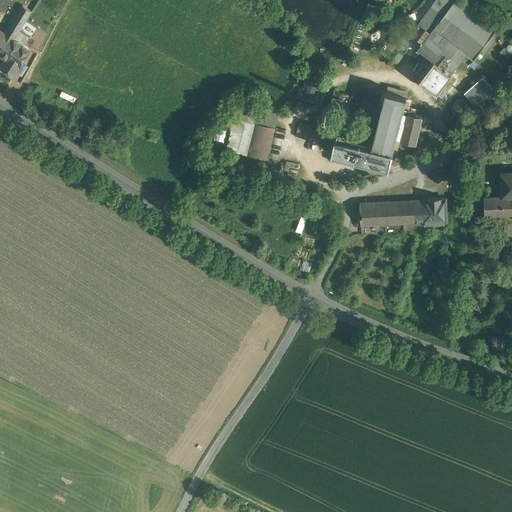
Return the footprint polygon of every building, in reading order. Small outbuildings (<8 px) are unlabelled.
[(454,0),(454,1),(453,0),(435,0),(418,24),(430,33),(418,48),(417,49),(417,50),(418,49),(434,61),(428,69),(427,69),(419,80),(437,93),(445,82),(451,73),(466,53),(474,59),(496,30),(497,29),(497,28),(496,29),(457,0),(454,0)] [(23,5),(6,33),(12,38),(14,39),(31,11),(23,5)] [(0,54),(0,55),(12,38),(6,33),(0,29),(0,54)] [(411,43),(395,31),(380,50),(393,60),(400,50),(404,53),(411,43)] [(12,38),(0,55),(8,60),(3,68),(14,76),(19,67),(19,68),(31,50),(14,39),(12,38)] [(480,75),(463,92),(478,107),(495,90),(480,75)] [(320,84),(305,81),(301,97),(316,101),(320,84)] [(383,102),(372,99),(372,102),(363,100),(361,105),(345,101),(341,116),(369,124),(366,136),(337,129),(331,152),(389,167),(396,138),(415,142),(420,117),(402,113),(407,97),(386,91),(383,102)] [(351,96),(334,91),(332,97),(343,100),(350,101),(351,96)] [(343,100),(332,97),(330,107),(340,110),(343,100)] [(257,121),(248,154),(268,159),(275,127),(257,121)] [(321,131),(305,127),(303,134),(319,139),(321,131)] [(335,135),(335,132),(335,130),(334,128),(332,127),(329,127),(327,127),(325,128),(324,130),(324,132),(324,135),(325,137),(327,138),(330,138),(332,138),(334,137),(335,135)] [(331,147),(332,145),(331,143),(330,141),(328,140),(326,139),(324,140),(322,141),(321,143),(320,145),(321,148),(322,149),(324,151),(326,151),(328,151),(330,149),(331,147)] [(511,172),(501,173),(502,195),(504,214),(511,213),(511,172)] [(502,195),(484,196),(485,215),(504,214),(502,195)] [(484,196),(470,197),(471,215),(485,215),(484,196)] [(442,197),(428,198),(428,199),(424,199),(426,222),(426,225),(444,224),(444,221),(447,221),(447,215),(447,211),(446,210),(447,209),(447,205),(446,204),(446,198),(442,198),(442,197)] [(424,199),(377,201),(378,224),(404,223),(426,222),(424,199)] [(377,201),(360,202),(361,225),(378,224),(377,201)] [(301,232),(307,217),(301,215),(295,230),(301,232)] [(426,222),(404,223),(404,231),(426,230),(426,225),(426,222)] [(435,246),(426,243),(420,264),(429,266),(435,246)] [(192,345),(185,359),(220,375),(226,361),(192,345)]
